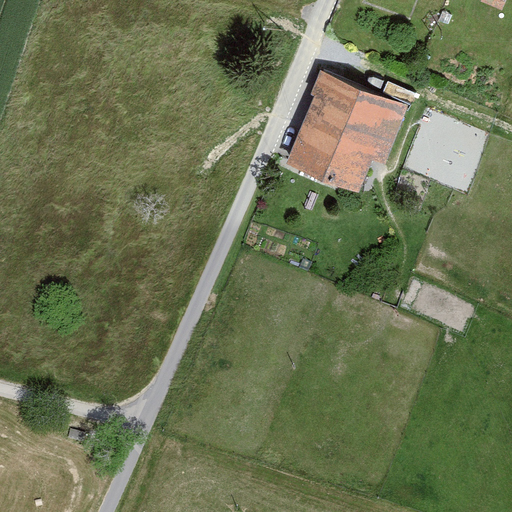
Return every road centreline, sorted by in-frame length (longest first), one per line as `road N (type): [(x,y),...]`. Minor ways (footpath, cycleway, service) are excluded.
road 1 (residential): [(147,411),(326,0)]
road 2 (unclassified): [(147,411),(0,375)]
